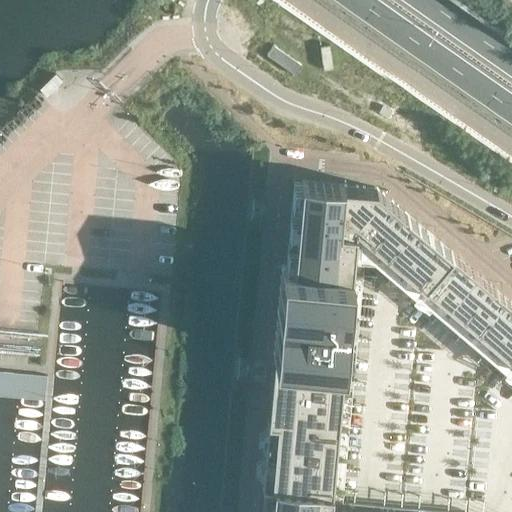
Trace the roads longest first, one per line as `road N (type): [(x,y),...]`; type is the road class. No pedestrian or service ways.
road 1 (residential): [(244,511),(277,162),(374,171),(511,281)]
road 2 (tertiary): [(207,0),(203,32),(214,53),(276,96),(351,124),(511,218)]
road 3 (primary): [(356,0),(511,109)]
road 4 (unknown): [(390,501),(475,509),(495,497),(511,467)]
